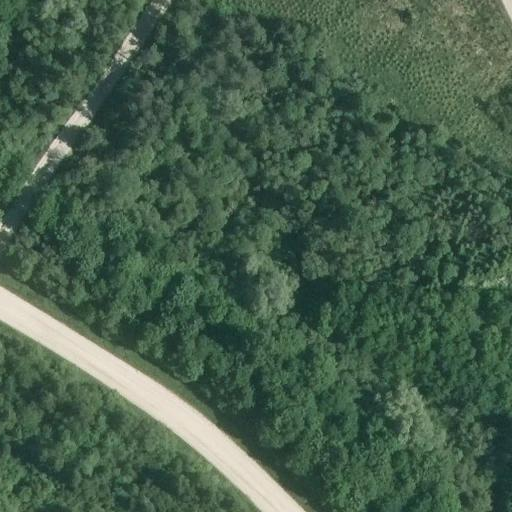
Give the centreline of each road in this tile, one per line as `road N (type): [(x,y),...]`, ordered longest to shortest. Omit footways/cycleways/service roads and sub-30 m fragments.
road 1 (track): [(282,511),(198,424),(0,304)]
road 2 (track): [(165,0),(0,245)]
